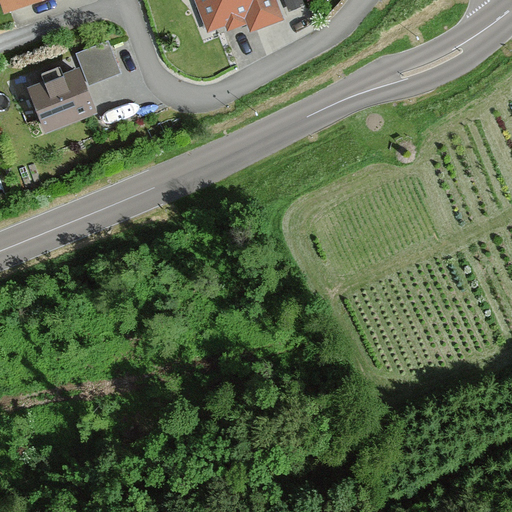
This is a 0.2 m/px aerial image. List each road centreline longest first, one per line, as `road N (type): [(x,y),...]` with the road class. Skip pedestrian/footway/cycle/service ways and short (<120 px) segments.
road 1 (primary): [(0,231),(439,62),(508,11)]
road 2 (residential): [(128,0),(151,67),(164,85),(192,97),(223,92),(330,36),(364,0)]
